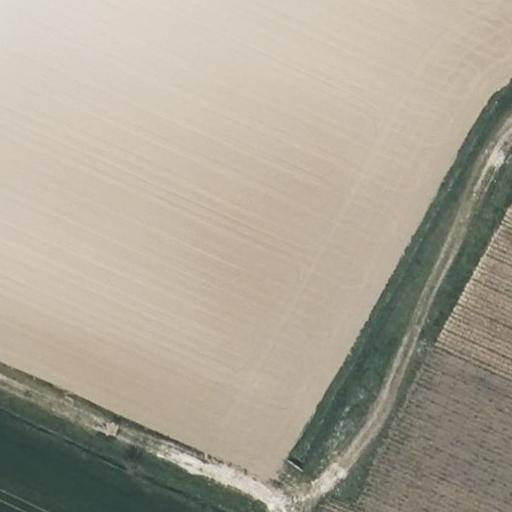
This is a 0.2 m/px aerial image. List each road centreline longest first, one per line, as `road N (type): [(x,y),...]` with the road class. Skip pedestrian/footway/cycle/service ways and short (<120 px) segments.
road 1 (track): [(298,511),(344,460),(511,114)]
road 2 (track): [(0,379),(289,511)]
